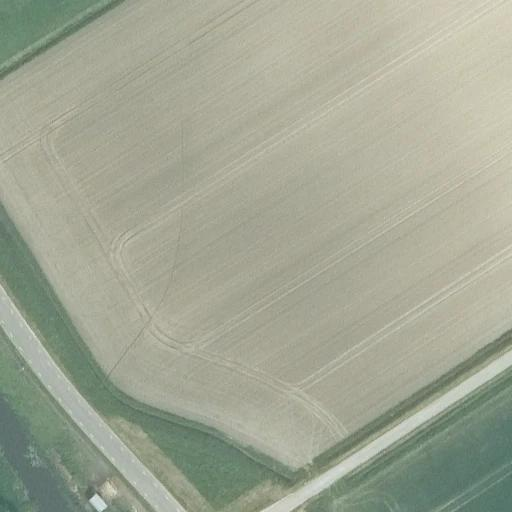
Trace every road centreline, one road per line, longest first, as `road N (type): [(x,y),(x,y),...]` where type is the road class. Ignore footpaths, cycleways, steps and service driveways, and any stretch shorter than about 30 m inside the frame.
road 1 (unclassified): [(280,511),(511,360)]
road 2 (unclassified): [(168,511),(38,363),(0,306)]
